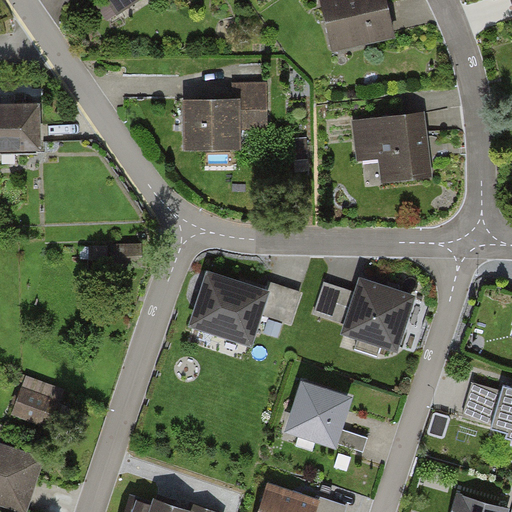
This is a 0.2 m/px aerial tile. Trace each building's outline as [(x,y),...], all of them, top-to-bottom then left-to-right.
[(137,0),(109,0),(118,13),(137,0)] [(322,0),(332,38),(368,30),(370,39),(393,33),(385,0),(322,0)] [(235,103),(188,104),(189,145),(237,144),(237,126),(249,125),(248,112),(266,112),(265,85),(234,85),(235,103)] [(37,107),(0,107),(0,146),(16,147),(16,154),(38,154),(37,107)] [(426,113),(359,121),(364,160),(388,157),(391,181),(433,176),(426,113)] [(266,292),(210,274),(193,324),(250,342),(260,313),(290,323),(300,295),(269,284),(266,292)] [(412,298),(363,282),(359,293),(325,283),(315,313),(349,324),(347,331),(396,347),(412,298)] [(60,388),(26,377),(13,413),(47,424),(60,388)] [(348,399),(305,384),(291,428),(363,452),(368,438),(338,428),(348,399)] [(511,385),(498,431),(511,435),(511,385)] [(45,460),(0,443),(0,501),(25,511),(45,460)] [(321,511),(323,505),(266,488),(259,511),(321,511)] [(503,511),(504,511),(460,498),(456,511),(503,511)] [(217,511),(191,503),(187,511),(184,511),(156,503),(155,507),(134,500),(129,511),(217,511)]
